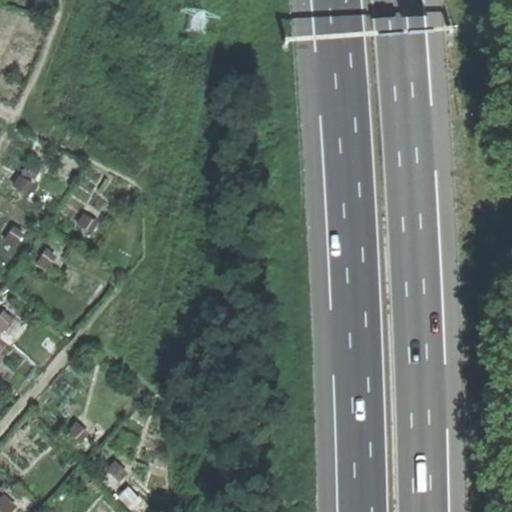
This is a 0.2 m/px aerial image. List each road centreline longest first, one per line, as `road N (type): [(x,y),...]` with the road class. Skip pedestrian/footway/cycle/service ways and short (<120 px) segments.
road 1 (trunk): [(423,511),(397,0)]
road 2 (trunk): [(338,0),(363,511)]
road 3 (track): [(511,316),(507,511)]
